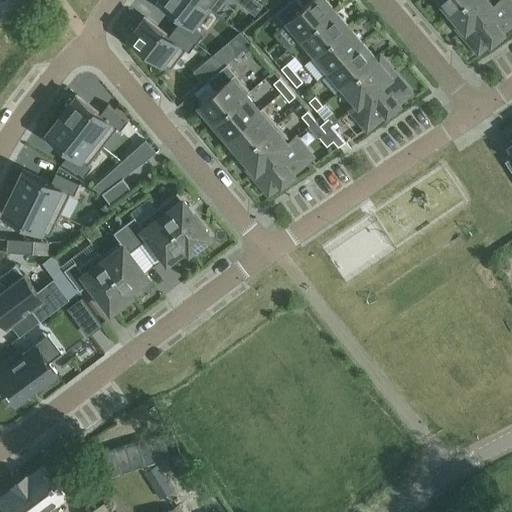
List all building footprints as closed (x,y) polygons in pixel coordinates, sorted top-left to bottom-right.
[(200,0),(161,0),(184,17),(176,26),(197,42),(204,33),(197,27),(211,9),(200,0)] [(200,0),(211,9),(215,12),(224,0),(200,0)] [(299,40),(303,37),(335,10),(329,3),(330,2),(329,1),(328,1),(326,0),(311,0),(304,6),(298,0),(291,0),(276,13),(299,40)] [(441,0),(446,5),(445,6),(446,7),(447,7),(452,12),(453,13),(468,0),(441,0)] [(468,0),(453,13),(459,21),(456,23),(463,32),(500,0),(468,0)] [(500,0),(463,32),(467,36),(466,37),(467,39),(468,38),(479,51),(491,41),(492,43),(494,41),(502,34),(502,35),(504,33),(502,31),(511,22),(511,4),(508,0),(500,0)] [(314,56),(349,26),(342,18),(343,17),(342,16),(341,17),(335,10),(303,37),(317,52),(313,56),(314,56)] [(145,17),(130,36),(171,68),(186,49),(189,52),(197,42),(176,26),(169,35),(145,17)] [(355,33),(349,26),(314,56),(327,73),(363,43),(356,35),(357,34),(356,32),(355,33)] [(241,31),(214,55),(226,65),(228,63),(252,44),(241,31)] [(342,89),(377,59),(371,53),(372,52),(371,50),(370,51),(363,43),(327,73),(328,73),(332,70),(345,85),(341,88),(342,89)] [(214,55),(195,71),(204,84),(208,80),(226,65),(214,55)] [(394,73),(386,64),(383,67),(377,59),(342,89),(355,105),(352,108),(394,73)] [(216,90),(200,104),(208,112),(207,113),(208,115),(209,114),(215,121),(246,94),(247,95),(251,91),(228,63),(226,65),(208,80),(216,90)] [(289,77),(295,72),(288,63),(282,68),(289,77)] [(304,81),(295,72),(289,77),(297,86),(304,81)] [(399,102),(410,92),(399,79),(400,78),(399,77),(398,78),(394,73),(352,108),(368,128),(387,112),(389,114),(391,112),(390,112),(398,105),(400,104),(399,102)] [(288,87),(280,78),(274,83),(282,92),(288,87)] [(296,96),(288,87),(282,92),(290,101),(296,96)] [(222,129),(229,137),(260,110),(247,95),(246,94),(215,121),(221,127),(220,128),(221,130),(222,129)] [(77,95),(62,113),(103,145),(118,127),(121,130),(129,120),(108,104),(101,113),(77,95)] [(310,101),(318,110),(324,105),(316,96),(310,101)] [(236,148),(237,147),(243,154),(278,124),(263,107),(260,110),(229,137),(236,145),(235,146),(236,148)] [(302,116),(310,125),(316,120),(308,110),(302,116)] [(62,113),(48,132),(71,151),(64,160),(84,176),(92,166),(89,164),(103,145),(62,113)] [(335,123),(330,117),(321,125),(326,131),(332,126),(335,123)] [(278,124),(243,154),(249,161),(246,164),(254,173),(292,140),(291,139),(278,124)] [(340,135),(332,126),(326,131),(334,141),(340,135)] [(334,141),(326,131),(320,137),(328,146),(334,141)] [(254,173),(257,177),(256,178),(258,180),(259,179),(270,192),(281,182),(283,184),(285,182),(292,175),(293,176),(295,174),(293,172),(312,156),(295,137),(291,139),(292,140),(254,173)] [(131,154),(123,161),(134,169),(143,163),(131,154)] [(123,161),(115,168),(125,176),(134,169),(123,161)] [(24,169),(14,191),(60,213),(71,193),(74,194),(80,183),(57,172),(51,183),(24,169)] [(111,204),(132,188),(123,177),(103,193),(111,204)] [(102,180),(94,187),(103,193),(111,186),(102,180)] [(14,191),(3,212),(50,235),(60,213),(14,191)] [(189,206),(178,192),(158,207),(191,251),(194,249),(208,238),(212,236),(209,232),(190,208),(191,207),(190,205),(189,206)] [(158,207),(139,221),(136,216),(125,224),(140,245),(150,237),(154,243),(153,243),(155,245),(155,244),(170,263),(189,249),(191,251),(158,207)] [(140,245),(125,224),(114,232),(121,241),(102,255),(99,251),(132,296),(133,295),(131,293),(150,278),(136,259),(135,257),(134,257),(130,252),(140,245)] [(8,238),(7,251),(33,253),(34,240),(8,238)] [(65,269),(80,290),(91,282),(94,287),(94,288),(95,290),(96,289),(109,307),(112,311),(115,308),(129,297),(132,296),(99,251),(79,266),(76,261),(65,269)] [(40,320),(70,298),(55,278),(54,278),(37,290),(25,274),(24,274),(16,264),(0,275),(0,281),(5,288),(5,289),(0,288),(0,316),(7,325),(30,307),(40,320)] [(55,278),(70,298),(80,290),(65,270),(55,278)] [(82,297),(67,308),(68,309),(70,307),(89,332),(100,323),(102,325),(103,325),(82,297)] [(272,300),(270,297),(258,306),(260,309),(251,316),(266,337),(256,345),(274,369),(284,382),(302,368),(283,343),(299,331),(291,320),(294,318),(284,305),(281,307),(275,298),(272,300)] [(231,331),(204,352),(230,387),(247,374),(255,383),(274,369),(256,345),(255,343),(245,350),(231,331)] [(25,356),(0,374),(0,378),(7,389),(6,390),(9,394),(9,393),(16,403),(57,372),(50,362),(51,360),(51,359),(49,361),(40,349),(28,357),(24,352),(22,353),(25,356)] [(187,364),(164,382),(174,395),(172,397),(175,401),(167,406),(164,403),(163,404),(187,436),(206,422),(198,411),(213,399),(187,364)] [(16,488),(1,499),(6,506),(10,511),(58,511),(53,505),(66,496),(44,467),(29,478),(28,475),(14,485),(16,488)] [(165,480),(153,487),(160,498),(171,490),(165,480)]
